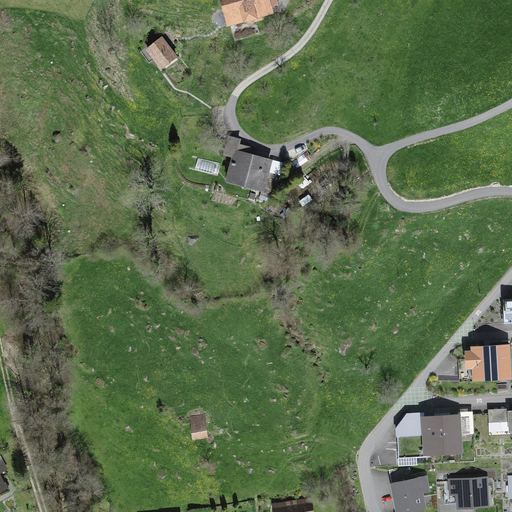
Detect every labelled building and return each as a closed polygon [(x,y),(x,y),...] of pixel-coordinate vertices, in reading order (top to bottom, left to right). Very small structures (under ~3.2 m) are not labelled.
[(209,0),(215,29),(271,19),(267,0),(209,0)] [(163,41),(149,52),(163,69),(177,59),(163,41)] [(270,163),(236,154),(229,184),(263,193),(270,163)] [(474,379),(511,376),(508,342),(472,345),(474,379)] [(505,421),(504,406),(489,407),(490,421),(505,421)] [(443,449),(459,448),(457,415),(441,416),(443,449)] [(426,450),(443,449),(441,416),(424,417),(426,450)] [(201,418),(187,417),(186,440),(201,440),(201,418)] [(459,503),(487,501),(486,477),(451,479),(452,492),(458,491),(459,503)] [(399,511),(424,506),(419,478),(394,482),(399,511)] [(311,511),(310,499),(275,505),(275,511),(311,511)]
